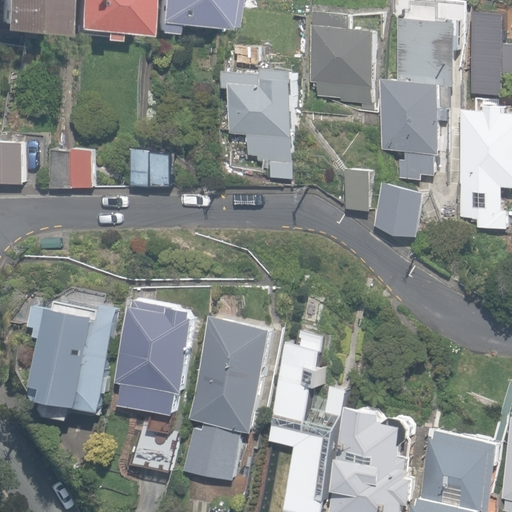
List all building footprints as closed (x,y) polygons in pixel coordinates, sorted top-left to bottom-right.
[(0,0),(0,27),(52,32),(54,0),(0,0)] [(102,37),(113,38),(114,30),(139,32),(142,0),(78,0),(76,27),(102,29),(102,37)] [(156,31),(172,32),(174,22),(219,26),(219,24),(226,25),(228,0),(159,0),(157,20),(156,31)] [(399,177),(423,179),(424,173),(438,174),(440,152),(445,152),(449,84),(461,85),(463,46),(468,47),(471,2),(439,0),(415,0),(415,7),(410,7),(410,15),(406,14),(403,76),(388,75),(384,148),(407,150),(407,158),(400,158),(399,177)] [(358,12),(321,9),(314,97),(359,101),(359,109),(376,110),(383,27),(357,25),(358,12)] [(477,91),(502,92),(506,32),(480,30),(477,91)] [(276,175),(299,176),(300,161),(295,161),(301,68),(273,66),(272,71),(232,68),(230,85),(238,85),(235,131),(252,132),(250,153),(261,154),(260,159),(266,159),(265,167),(277,168),(276,175)] [(461,224),(510,226),(510,209),(506,208),(507,186),(511,185),(511,101),(493,101),(492,107),(467,106),(461,224)] [(0,180),(30,181),(31,141),(0,139),(0,180)] [(152,181),(153,176),(156,145),(156,143),(137,141),(133,179),(152,181)] [(78,145),(75,181),(96,180),(99,143),(79,142),(78,145)] [(53,182),(75,181),(78,145),(56,144),(53,182)] [(156,145),(153,176),(172,179),(176,147),(156,145)] [(351,207),(377,209),(380,169),(355,166),(351,207)] [(402,232),(426,232),(435,188),(390,179),(381,223),(402,232)] [(38,248),(57,249),(57,238),(39,237),(38,248)] [(125,402),(178,412),(182,390),(188,391),(203,314),(199,313),(200,307),(142,296),(141,303),(138,302),(123,379),(129,380),(125,402)] [(46,394),(106,406),(109,392),(110,392),(125,317),(122,316),(123,311),(62,298),(60,303),(41,299),(38,323),(45,325),(43,334),(57,336),(49,376),(44,379),(42,391),(46,394)] [(191,467),(240,477),(250,427),(259,429),(279,327),(216,314),(195,416),(201,417),(191,467)] [(408,511),(411,499),(415,500),(420,476),(412,475),(417,454),(410,452),(413,440),(419,435),(421,423),(415,414),(404,412),(396,417),(390,416),(391,409),(358,402),(335,511),(408,511)] [(268,511),(328,511),(342,440),(309,434),(310,428),(276,421),(258,508),(269,510),(268,511)] [(135,462),(175,469),(182,432),(142,424),(135,462)] [(490,511),(505,445),(441,432),(426,503),(422,503),(420,511),(490,511)]
